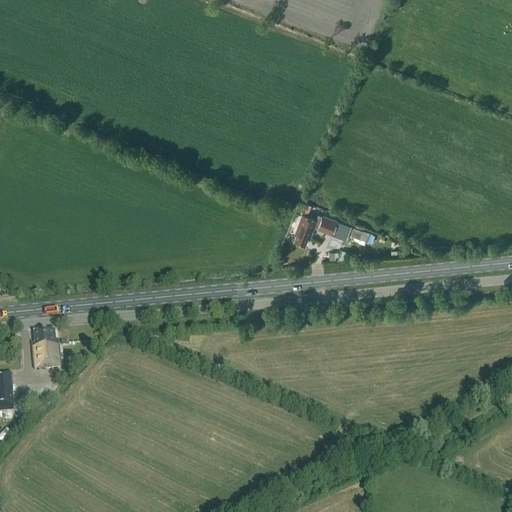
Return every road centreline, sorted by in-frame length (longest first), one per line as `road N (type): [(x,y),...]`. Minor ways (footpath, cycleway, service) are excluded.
road 1 (primary): [(0,314),(511,261)]
road 2 (unclassified): [(0,330),(511,280)]
